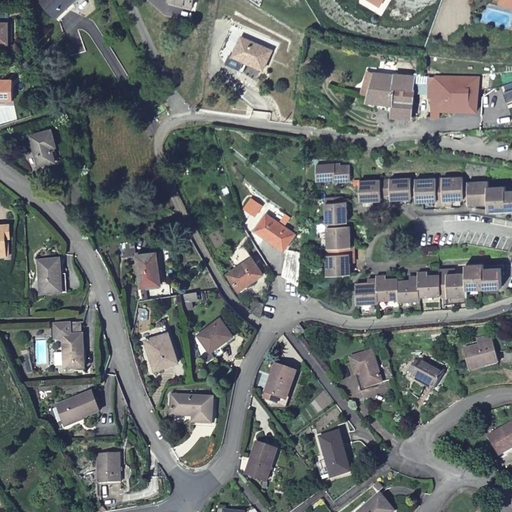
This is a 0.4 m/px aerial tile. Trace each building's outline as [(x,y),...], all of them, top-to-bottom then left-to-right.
[(78,0),(46,0),(60,16),(78,0)] [(371,0),(362,0),(362,3),(383,16),(392,0),(384,0),(381,6),(371,0)] [(15,19),(0,19),(0,40),(15,40),(15,19)] [(246,38),(238,57),(253,63),(267,68),(275,49),(246,38)] [(253,63),(238,57),(234,67),(249,73),(253,63)] [(374,74),(367,102),(393,103),(391,117),(411,118),(414,81),(422,81),(422,76),(374,74)] [(422,76),(422,81),(433,82),(432,117),(439,117),(439,110),(475,111),(477,111),(478,78),(422,76)] [(19,79),(0,78),(0,99),(18,100),(19,79)] [(57,146),(52,130),(30,137),(39,166),(55,162),(51,148),(57,146)] [(338,166),(337,165),(314,165),(315,180),(338,179),(338,181),(348,181),(347,166),(338,166)] [(461,177),(434,179),(435,201),(435,206),(447,205),(447,200),(462,199),(461,183),(461,177)] [(408,178),(389,179),(389,196),(389,199),(409,198),(409,196),(408,180),(408,178)] [(434,179),(408,180),(409,196),(415,196),(415,202),(435,201),(434,179)] [(385,196),(384,180),(358,181),(359,201),(379,200),(379,196),(385,196)] [(486,182),(461,183),(462,199),(467,199),(468,205),(487,203),(486,188),(486,182)] [(504,187),(486,188),(487,203),(488,211),(501,210),(511,209),(511,190),(504,191),(504,187)] [(246,207),(258,213),(264,201),(251,195),(246,207)] [(324,198),(325,223),(341,222),(345,222),(344,202),(340,202),(340,197),(324,198)] [(260,227),(289,242),(295,224),(269,210),(260,227)] [(341,222),(325,223),(327,249),(348,247),(348,227),(342,227),(341,222)] [(11,225),(0,225),(0,256),(6,256),(6,239),(12,239),(11,225)] [(348,247),(327,249),(325,249),(326,276),(348,274),(347,259),(352,259),(352,247),(348,247)] [(286,254),(282,276),(297,284),(298,256),(286,254)] [(234,273),(246,288),(268,271),(257,256),(234,273)] [(163,290),(161,259),(141,260),(142,291),(163,290)] [(63,276),(63,261),(41,263),(43,296),(69,294),(68,275),(63,276)] [(464,266),(465,274),(466,289),(501,288),(500,269),(482,270),(482,265),(464,266)] [(438,270),(438,276),(439,296),(439,298),(466,296),(466,289),(465,274),(451,275),(450,270),(438,270)] [(417,273),(417,277),(418,297),(439,296),(438,276),(426,276),(426,273),(417,273)] [(375,277),(375,279),(377,300),(397,299),(396,282),(396,279),(384,280),(384,276),(375,277)] [(408,281),(396,282),(397,299),(398,302),(419,301),(418,297),(417,277),(408,277),(408,281)] [(377,300),(375,279),(366,280),(367,283),(355,284),(356,304),(377,303),(377,300)] [(267,315),(270,301),(260,300),(256,312),(267,315)] [(81,323),(52,325),(53,342),(64,342),(66,370),(84,369),(83,336),(81,336),(81,323)] [(291,328),(297,337),(304,331),(298,323),(291,328)] [(223,324),(200,340),(212,358),(236,341),(223,324)] [(177,368),(165,329),(150,333),(153,342),(143,345),(151,375),(177,368)] [(476,338),(478,345),(494,342),(492,335),(476,338)] [(494,342),(478,345),(464,348),(469,370),(498,364),(494,342)] [(372,351),(351,358),(361,389),(382,382),(372,351)] [(444,373),(420,359),(411,376),(435,389),(444,373)] [(285,399),(295,372),(276,365),(266,392),(263,399),(277,404),(279,396),(285,399)] [(91,393),(61,403),(68,422),(83,416),(84,418),(100,412),(91,393)] [(212,404),(168,400),(167,419),(191,421),(190,427),(210,428),(212,404)] [(511,423),(488,438),(499,456),(511,448),(511,423)] [(340,431),(320,436),(330,478),(351,472),(340,431)] [(278,450),(258,442),(251,459),(255,460),(249,476),(266,482),(278,450)] [(121,479),(119,453),(99,454),(101,480),(121,479)] [(394,511),(382,495),(359,511),(394,511)]
